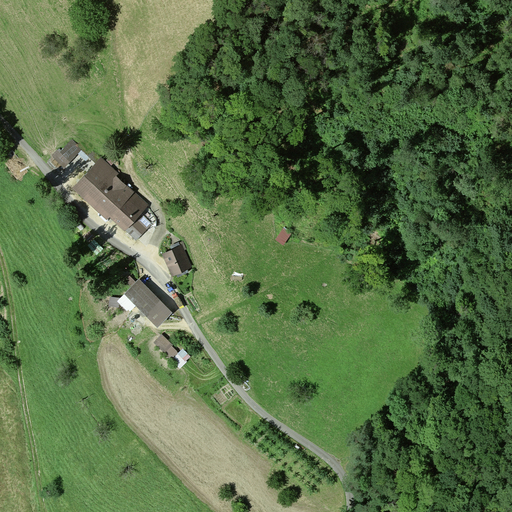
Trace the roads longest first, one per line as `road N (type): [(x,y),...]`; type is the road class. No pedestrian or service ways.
road 1 (unclassified): [(340,511),(335,465),(249,403),(154,265),(76,205),(0,115)]
road 2 (track): [(46,511),(0,249)]
